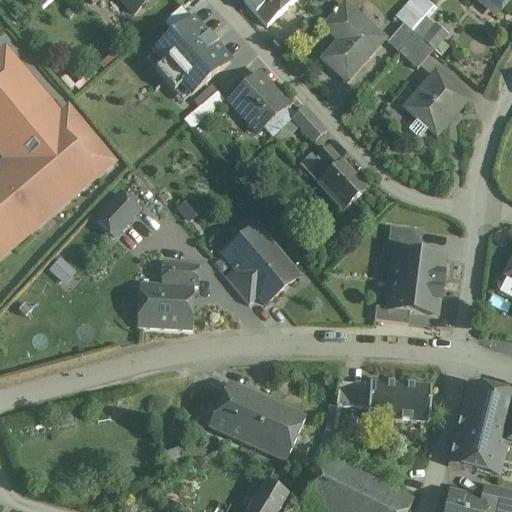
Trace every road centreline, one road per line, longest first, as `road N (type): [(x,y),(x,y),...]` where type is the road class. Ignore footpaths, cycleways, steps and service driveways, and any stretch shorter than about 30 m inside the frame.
road 1 (residential): [(463,357),(258,345),(0,403)]
road 2 (residential): [(480,208),(387,184),(219,0)]
road 3 (residential): [(427,511),(463,357)]
road 4 (residential): [(463,357),(480,208)]
